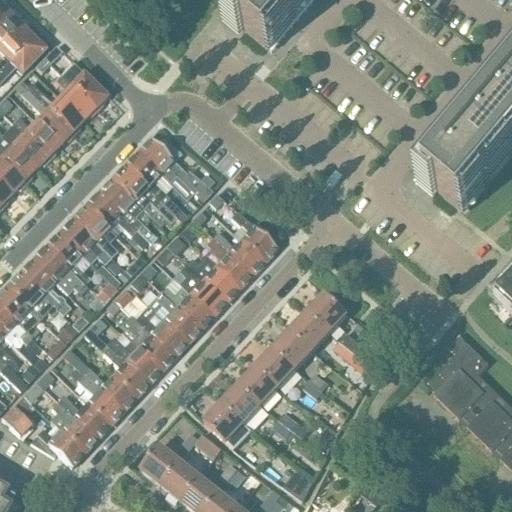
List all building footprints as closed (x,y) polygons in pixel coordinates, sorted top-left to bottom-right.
[(243,0),(227,19),(267,53),(311,0),(243,0)] [(0,9),(0,28),(9,19),(0,9)] [(0,52),(21,31),(9,19),(0,28),(0,52)] [(0,75),(33,43),(21,31),(0,52),(0,58),(3,61),(0,64),(0,75)] [(21,79),(45,54),(33,43),(0,75),(0,87),(15,73),(21,79)] [(56,50),(50,55),(43,63),(49,70),(57,62),(58,63),(63,57),(56,50)] [(34,72),(41,78),(49,70),(43,63),(34,72)] [(60,81),(94,114),(107,101),(73,68),(60,81)] [(511,73),(422,182),(458,212),(462,215),(511,155),(511,73)] [(94,114),(60,81),(52,89),(56,92),(58,90),(64,96),(57,102),(82,126),(94,114)] [(22,86),(20,88),(25,93),(70,139),(82,126),(57,102),(52,108),(31,87),(27,91),(22,86)] [(70,139),(25,93),(20,99),(40,119),(34,126),(59,150),(70,139)] [(0,107),(0,116),(2,119),(12,110),(5,103),(0,107)] [(59,150),(34,126),(28,132),(18,123),(12,129),(47,163),(59,150)] [(47,163),(12,129),(1,141),(10,150),(35,175),(47,163)] [(0,163),(23,187),(35,175),(10,150),(1,141),(0,142),(0,163)] [(150,143),(136,157),(161,181),(169,189),(172,192),(186,206),(194,198),(202,207),(212,196),(208,193),(199,185),(189,176),(186,179),(174,167),(173,166),(155,149),(150,144),(150,143)] [(180,214),(180,213),(154,188),(161,181),(136,157),(123,171),(174,220),(180,214)] [(0,188),(11,199),(23,187),(0,163),(0,188)] [(110,184),(142,215),(150,207),(170,228),(176,222),(174,220),(123,171),(110,184)] [(205,179),(199,185),(208,193),(214,186),(205,179)] [(135,223),(142,215),(110,184),(97,197),(148,247),(150,249),(156,243),(143,230),(135,223)] [(0,210),(11,199),(0,188),(0,210)] [(97,197),(97,198),(84,211),(108,234),(116,227),(122,233),(142,253),(147,248),(148,247),(97,197)] [(215,213),(223,204),(216,198),(208,207),(215,213)] [(110,262),(116,257),(108,248),(101,242),(108,234),(84,211),(78,217),(71,224),(110,262)] [(180,214),(174,220),(176,222),(182,228),(188,222),(180,214)] [(192,225),(198,231),(206,222),(200,216),(192,225)] [(253,230),(237,216),(230,223),(239,231),(240,230),(247,236),(239,244),(264,267),(277,254),(253,230)] [(110,262),(71,224),(57,238),(82,261),(89,254),(97,261),(104,268),(110,262)] [(188,229),(179,238),(189,247),(197,238),(188,229)] [(264,267),(239,244),(231,253),(227,248),(228,247),(217,237),(211,243),(251,281),(264,267)] [(90,283),(82,275),(75,268),(82,261),(57,238),(44,251),(84,289),(90,283)] [(166,252),(173,259),(175,260),(184,251),(175,242),(166,252)] [(209,253),(203,260),(202,261),(207,265),(238,294),(251,281),(211,243),(205,249),(209,253)] [(80,300),(87,293),(84,289),(44,251),(31,265),(56,288),(67,299),(73,293),(76,297),(80,300)] [(156,262),(163,269),(173,259),(166,252),(156,262)] [(238,294),(207,265),(202,261),(196,268),(191,264),(185,270),(186,270),(185,271),(207,291),(225,308),(238,294)] [(18,278),(58,316),(62,320),(70,313),(50,294),(56,288),(31,265),(18,278)] [(115,279),(121,273),(112,265),(106,271),(115,279)] [(124,275),(130,281),(135,276),(129,270),(124,275)] [(140,278),(146,285),(155,276),(148,270),(140,278)] [(96,275),(105,284),(110,279),(101,271),(96,275)] [(225,308),(207,291),(185,271),(180,276),(186,282),(179,290),(181,292),(207,316),(213,321),(225,308)] [(118,281),(124,286),(129,281),(123,276),(118,281)] [(37,321),(36,321),(40,325),(47,317),(52,322),(58,316),(18,278),(5,291),(37,321)] [(130,289),(137,296),(147,285),(146,285),(140,278),(130,289)] [(106,284),(114,292),(119,287),(110,279),(106,284)] [(511,280),(494,299),(511,316),(511,280)] [(93,298),(101,306),(114,293),(106,284),(93,298)] [(0,296),(0,312),(31,343),(37,336),(29,329),(36,321),(37,321),(5,291),(0,296)] [(213,321),(207,316),(181,292),(174,299),(166,291),(160,297),(200,335),(213,321)] [(115,305),(121,312),(131,302),(124,295),(115,305)] [(160,297),(154,304),(146,312),(156,321),(187,349),(200,335),(160,297)] [(311,321),(330,339),(348,320),(324,298),(306,317),(311,321)] [(106,315),(112,321),(121,312),(115,305),(106,315)] [(40,352),(31,343),(0,312),(0,338),(4,342),(11,349),(18,342),(35,358),(40,352)] [(146,312),(141,317),(134,324),(175,362),(187,349),(156,321),(146,312)] [(330,339),(311,321),(306,317),(289,335),(313,357),(330,339)] [(71,330),(78,336),(87,327),(81,320),(71,330)] [(128,331),(121,338),(129,346),(161,377),(175,362),(134,324),(130,320),(124,327),(128,331)] [(88,333),(96,340),(106,330),(98,323),(88,333)] [(65,349),(72,342),(77,337),(68,327),(55,340),(65,349)] [(346,339),(340,346),(363,366),(375,375),(377,373),(392,353),(358,328),(354,333),(368,343),(376,349),(370,357),(346,339)] [(99,343),(96,340),(88,333),(83,339),(93,349),(99,343)] [(313,357),(289,335),(272,353),(296,375),(313,357)] [(0,345),(4,342),(0,338),(0,363),(12,375),(17,370),(0,352),(0,345)] [(488,369),(466,346),(460,341),(448,352),(455,359),(428,388),(437,397),(434,400),(458,424),(467,432),(491,456),(500,464),(511,475),(511,412),(478,379),(488,369)] [(129,346),(124,352),(113,342),(105,349),(108,352),(148,390),(161,377),(129,346)] [(53,362),(65,349),(58,343),(52,351),(47,356),(53,362)] [(340,346),(334,354),(347,365),(352,368),(358,361),(340,346)] [(110,380),(136,404),(148,390),(108,352),(103,358),(118,373),(110,380)] [(296,375),(272,353),(255,371),(278,393),(296,375)] [(62,361),(75,373),(123,417),(136,404),(110,380),(104,387),(69,354),(62,361)] [(40,362),(33,370),(39,376),(47,368),(40,362)] [(26,389),(20,383),(13,377),(12,375),(0,363),(0,375),(20,396),(26,389)] [(39,376),(33,370),(31,368),(21,380),(28,388),(39,376)] [(238,389),(261,412),(278,393),(255,371),(238,389)] [(75,373),(69,379),(92,400),(84,408),(110,431),(123,417),(75,373)] [(36,387),(43,394),(53,383),(46,377),(36,387)] [(309,385),(322,396),(328,388),(315,378),(309,385)] [(309,385),(303,393),(316,404),(318,402),(322,396),(309,385)] [(30,408),(43,394),(36,387),(26,397),(23,401),(30,408)] [(261,412),(238,389),(221,408),(244,430),(261,412)] [(22,420),(24,417),(32,409),(30,408),(23,401),(13,412),(12,411),(1,424),(19,441),(31,429),(30,428),(22,420)] [(57,407),(97,445),(110,431),(84,408),(77,416),(63,401),(57,407)] [(97,445),(57,407),(51,413),(56,418),(49,425),(59,435),(84,458),(97,445)] [(244,430),(221,408),(203,426),(226,448),(233,455),(251,436),(244,430)] [(279,424),(278,425),(291,435),(302,442),(308,435),(284,417),(279,424)] [(291,435),(278,425),(272,432),(285,443),(291,435)] [(71,472),(84,458),(59,435),(52,443),(42,434),(30,447),(54,461),(56,458),(71,472)] [(188,456),(198,443),(190,437),(180,450),(188,456)] [(161,491),(181,465),(160,449),(140,474),(161,491)] [(181,465),(161,491),(180,506),(200,480),(181,465)] [(226,488),(237,474),(230,468),(219,481),(226,488)] [(237,474),(226,488),(235,494),(245,481),(237,474)] [(295,476),(282,491),(302,507),(312,487),(295,476)] [(200,480),(180,506),(187,511),(207,511),(220,496),(200,480)] [(220,496),(207,511),(239,511),(240,511),(220,496)] [(270,511),(276,505),(268,499),(258,511),(270,511)] [(276,505),(270,511),(283,511),(288,506),(280,500),(276,505)]
